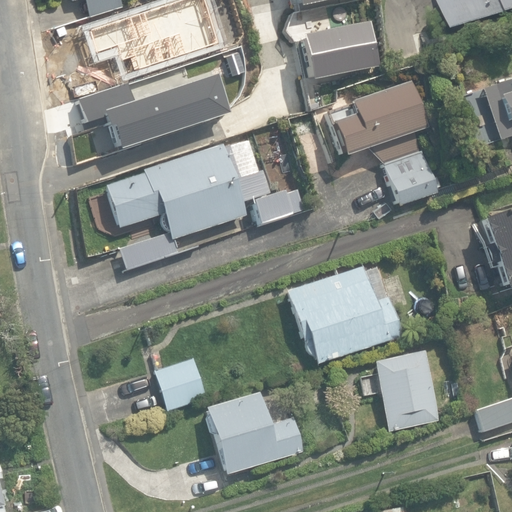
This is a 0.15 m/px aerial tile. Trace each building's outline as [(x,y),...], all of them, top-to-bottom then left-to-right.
[(73,0),(78,0),(85,19),(118,9),(114,0),(67,0),(68,2),(73,0)] [(511,0),(450,0),(459,27),(511,9),(511,0)] [(69,81),(81,119),(119,106),(109,77),(198,47),(193,30),(192,30),(182,3),(160,10),(159,9),(146,13),(147,15),(136,19),(136,17),(128,19),(128,21),(113,26),(113,24),(93,31),(96,40),(92,41),(93,44),(76,49),(77,52),(74,53),(82,76),(69,81)] [(296,81),(371,66),(362,21),(287,36),(296,81)] [(125,136),(128,145),(200,121),(196,110),(215,104),(205,73),(186,79),(184,75),(117,97),(121,107),(90,117),(99,144),(125,136)] [(511,79),(479,90),(496,142),(511,137),(511,79)] [(379,167),(392,208),(432,195),(412,133),(423,129),(407,82),(344,103),(348,117),(325,124),(337,159),(362,151),(379,167)] [(306,117),(287,122),(309,198),(329,193),(306,117)] [(114,250),(122,273),(176,255),(170,240),(242,216),(238,205),(265,196),(257,172),(237,179),(226,148),(221,150),(220,145),(139,172),(140,175),(103,187),(117,228),(159,214),(165,233),(114,250)] [(246,203),(254,227),(299,212),(292,191),(281,195),(279,191),(246,203)] [(511,208),(474,221),(496,291),(511,286),(511,208)] [(304,342),(311,366),(397,338),(383,296),(381,296),(372,268),(360,272),(359,266),(282,291),(298,344),(304,342)] [(382,421),(385,433),(438,421),(421,348),(368,360),(382,421)] [(150,373),(163,413),(203,400),(190,360),(150,373)] [(200,409),(220,476),(299,453),(288,418),(263,425),(254,393),(200,409)] [(473,409),(481,434),(511,423),(511,397),(511,396),(473,409)]
